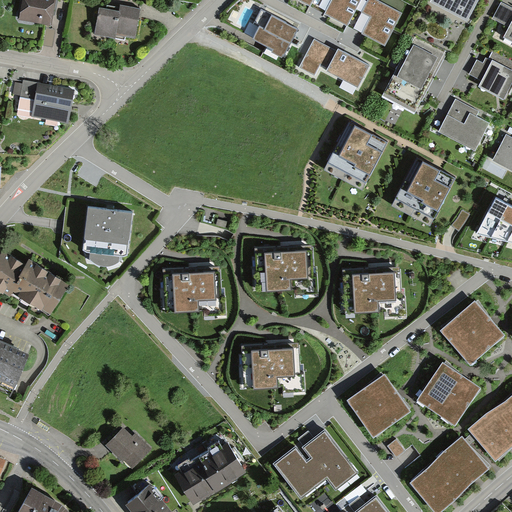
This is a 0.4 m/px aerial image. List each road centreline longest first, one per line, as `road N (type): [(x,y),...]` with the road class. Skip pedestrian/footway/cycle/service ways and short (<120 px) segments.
road 1 (trunk): [(511,265),(150,186),(0,171)]
road 2 (residential): [(75,139),(181,214),(120,287),(259,446),(326,396)]
road 3 (residential): [(326,396),(490,266),(511,271)]
road 4 (residential): [(326,396),(417,511)]
road 5 (tertiary): [(102,511),(70,475),(0,428)]
road 6 (residential): [(125,92),(220,0)]
road 7 (residential): [(0,55),(97,74),(125,92)]
